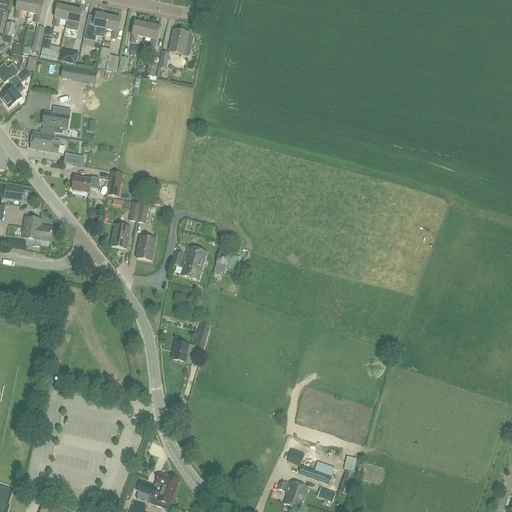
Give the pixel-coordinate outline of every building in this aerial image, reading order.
[(25,0),(17,0),(15,11),(16,11),(14,19),(18,20),(20,12),(28,14),(30,1),(25,0)] [(43,4),(30,1),(28,14),(35,15),(33,23),(38,24),(40,16),(43,4)] [(54,19),(53,27),(58,28),(59,20),(67,22),(69,9),(57,7),(54,19)] [(67,22),(65,30),(77,32),(78,24),(79,25),(81,12),(69,9),(67,22)] [(87,26),(86,26),(83,40),(95,42),(96,37),(103,38),(105,30),(108,17),(96,15),(92,29),(86,28),(87,26)] [(120,20),(108,17),(105,30),(113,32),(111,39),(116,40),(117,33),(120,20)] [(10,45),(15,24),(7,22),(4,32),(5,32),(3,43),(10,45)] [(147,26),(134,23),(132,36),(130,44),(135,45),(137,37),(144,38),(147,26)] [(159,28),(147,26),(144,38),(151,40),(149,48),(154,49),(156,41),(159,28)] [(37,27),(32,51),(39,52),(40,48),(44,29),(37,27)] [(53,31),(47,30),(46,29),(42,49),(40,55),(39,59),(57,62),(59,53),(49,51),(53,31)] [(192,35),(173,31),(169,53),(188,57),(190,55),(194,38),(192,35)] [(62,50),(59,62),(75,65),(77,53),(62,50)] [(158,69),(165,70),(168,55),(162,53),(158,69)] [(106,69),(105,71),(111,72),(112,70),(115,71),(118,58),(109,56),(107,61),(106,68),(106,69)] [(118,71),(125,73),(128,59),(121,57),(118,71)] [(0,79),(7,74),(11,79),(15,77),(17,72),(12,65),(7,68),(4,64),(0,67),(0,79)] [(149,64),(145,79),(155,80),(155,78),(153,78),(155,66),(149,64)] [(95,84),(97,72),(63,67),(61,79),(95,84)] [(26,72),(18,78),(22,83),(29,77),(26,72)] [(18,94),(24,90),(20,84),(22,83),(18,78),(16,76),(15,77),(11,79),(8,81),(13,89),(0,98),(0,99),(8,110),(21,99),(18,94)] [(33,133),(30,150),(51,153),(57,154),(59,142),(53,141),(54,134),(61,135),(63,128),(67,129),(67,128),(66,128),(68,118),(69,118),(68,118),(69,112),(70,112),(70,111),(53,108),(53,109),(54,109),(53,115),(44,113),(43,114),(44,114),(43,124),(42,124),(43,125),(44,125),(43,128),(49,129),(48,136),(41,134),(33,133)] [(62,154),(61,161),(74,163),(75,156),(62,154)] [(90,181),(74,179),(72,191),(88,194),(89,188),(97,190),(99,180),(91,178),(90,181)] [(109,182),(107,196),(118,198),(121,184),(109,182)] [(22,190),(6,187),(4,199),(21,202),(21,196),(28,197),(28,191),(22,190)] [(132,204),(129,221),(137,223),(140,205),(132,204)] [(148,206),(140,205),(137,223),(145,224),(148,206)] [(50,242),(52,229),(40,227),(41,221),(25,219),(22,239),(38,241),(38,240),(50,242)] [(130,228),(115,226),(111,247),(126,250),(130,228)] [(155,240),(140,237),(136,259),(151,262),(155,240)] [(15,249),(16,241),(7,239),(6,248),(15,249)] [(222,276),(224,268),(236,272),(241,258),(232,256),(234,247),(230,246),(227,254),(220,251),(213,274),(222,276)] [(188,248),(186,256),(185,260),(182,259),(183,255),(175,253),(172,265),(183,268),(180,276),(198,281),(206,253),(188,248)] [(202,351),(208,331),(209,327),(201,324),(200,329),(194,348),(202,351)] [(175,344),(172,361),(185,363),(191,364),(194,348),(188,347),(188,346),(175,344)] [(52,387),(53,397),(60,396),(59,387),(52,387)] [(297,453),(293,464),(300,467),(304,455),(297,453)] [(356,460),(346,458),(344,470),(354,472),(356,460)] [(314,471),(301,467),(299,475),(328,486),(331,478),(334,469),(317,463),(316,464),(314,471)] [(352,475),(344,473),(340,483),(349,486),(352,475)] [(167,511),(169,506),(171,507),(173,507),(174,506),(176,502),(175,500),(174,499),(172,498),(173,495),(179,480),(166,476),(165,477),(159,474),(156,485),(157,485),(156,488),(139,481),(136,491),(139,492),(136,498),(148,502),(147,503),(167,511)] [(280,483),(278,490),(283,492),(287,494),(286,497),(287,497),(284,505),(299,510),(300,511),(308,489),(290,483),(290,485),(285,484),(285,485),(280,483)] [(321,490),(318,497),(323,499),(326,492),(321,490)] [(36,503),(43,505),(46,497),(40,494),(36,503)] [(143,511),(146,507),(136,503),(131,511),(143,511)]
